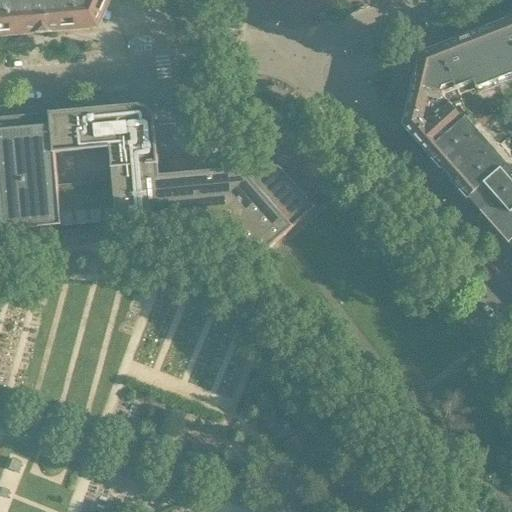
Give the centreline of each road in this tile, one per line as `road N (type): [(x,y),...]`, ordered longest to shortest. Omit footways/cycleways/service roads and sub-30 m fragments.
road 1 (residential): [(511,314),(285,55)]
road 2 (residential): [(0,83),(212,63)]
road 3 (residential): [(285,55),(431,0)]
